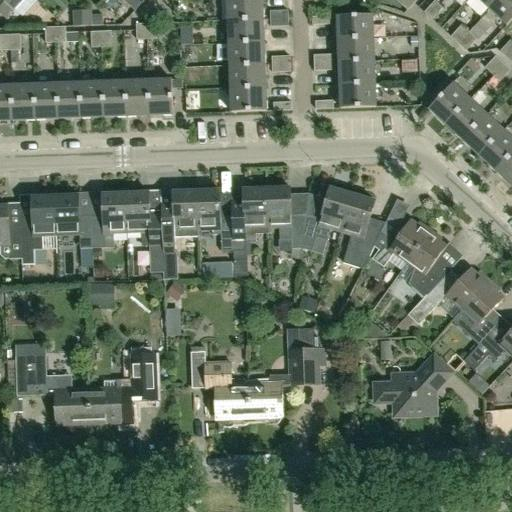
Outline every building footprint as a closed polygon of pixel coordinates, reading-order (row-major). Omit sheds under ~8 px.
[(0,0),(0,13),(6,20),(24,0),(0,0)] [(136,11),(142,5),(136,0),(125,0),(136,11)] [(227,0),(228,21),(263,20),(262,0),(227,0)] [(408,11),(415,3),(411,0),(396,0),(397,0),(408,11)] [(479,0),(490,10),(499,0),(479,0)] [(511,0),(499,0),(490,10),(507,26),(511,20),(511,0)] [(432,20),(443,8),(435,1),(425,13),(432,20)] [(83,11),(83,27),(91,26),(91,11),(83,11)] [(271,20),(289,19),(288,11),(270,12),(271,20)] [(339,40),(374,39),(373,15),(338,16),(339,40)] [(313,25),(331,25),(331,17),(313,17),(313,25)] [(289,19),(271,20),(271,28),(289,27),(289,19)] [(229,44),(264,43),(263,20),(228,21),(229,44)] [(137,40),(147,40),(147,24),(136,25),(137,40)] [(147,24),(147,40),(157,40),(157,24),(147,24)] [(459,44),(469,33),(462,26),(451,37),(459,44)] [(56,28),(56,43),(66,43),(66,27),(56,28)] [(46,44),(56,43),(56,28),(45,28),(46,44)] [(92,48),(102,48),(101,32),(91,33),(92,48)] [(101,32),(102,48),(112,47),(111,32),(101,32)] [(469,33),(459,44),(466,51),(477,40),(469,33)] [(0,36),(1,51),(11,51),(10,35),(0,35),(0,36)] [(10,35),(11,51),(21,51),(20,35),(10,35)] [(339,63),(374,61),(374,39),(339,40),(339,63)] [(507,59),(511,54),(511,41),(500,52),(507,59)] [(230,67),(265,65),(264,43),(229,44),(230,67)] [(314,64),(332,63),(332,55),(314,56),(314,64)] [(272,65),(290,65),(290,57),(272,57),(272,65)] [(493,75),(503,64),(496,57),(485,68),(493,75)] [(340,86),(375,84),(374,61),(339,63),(340,86)] [(332,63),(314,64),(315,72),(333,71),(332,63)] [(503,64),(493,75),(500,82),(511,71),(503,64)] [(231,90),(266,88),(265,65),(230,67),(231,90)] [(290,65),(272,65),(273,73),(291,72),(290,65)] [(150,116),(174,115),(172,80),(162,81),(162,70),(150,70),(150,81),(149,81),(150,116)] [(127,117),(150,116),(149,81),(126,82),(127,117)] [(105,118),(127,117),(126,82),(103,83),(105,118)] [(82,119),(105,118),(103,83),(81,84),(82,119)] [(59,120),(82,119),(81,84),(58,85),(59,120)] [(375,84),(340,86),(341,109),(376,108),(375,84)] [(446,125),(470,100),(453,84),(429,109),(446,125)] [(13,121),(36,120),(35,85),(12,86),(13,121)] [(36,120),(59,120),(58,85),(35,85),(36,120)] [(0,121),(13,121),(12,86),(0,86),(0,121)] [(266,88),(231,90),(232,113),(267,112),(266,88)] [(204,110),(205,94),(192,93),(191,109),(204,110)] [(463,141),(487,115),(470,100),(446,125),(463,141)] [(316,110),(334,109),(334,101),(316,102),(316,110)] [(274,112),(292,111),(292,103),(274,103),(274,112)] [(480,157),(504,131),(487,115),(463,141),(480,157)] [(496,172),(511,155),(511,138),(504,131),(480,157),(496,172)] [(511,186),(511,155),(496,172),(511,186)] [(302,250),(307,216),(292,216),(291,188),(267,189),(269,229),(280,229),(281,252),(293,252),(292,250),(302,250)] [(342,233),(353,195),(331,188),(322,220),(307,216),(302,250),(324,256),(331,230),(342,233)] [(234,252),(235,278),(248,278),(248,256),(251,256),(251,242),(256,242),(256,235),(269,234),(269,229),(267,189),(244,190),(245,218),(233,218),(234,252)] [(164,254),(162,203),(161,190),(149,190),(149,193),(126,194),(128,234),(141,233),(141,248),(151,247),(163,246),(163,254),(164,254)] [(199,237),(199,231),(198,231),(197,191),(174,192),(174,202),(162,203),(164,254),(176,254),(176,238),(199,237)] [(234,252),(233,218),(221,219),(220,191),(197,191),(198,231),(199,231),(212,231),(213,236),(222,236),(222,252),(223,252),(234,252)] [(114,234),(128,234),(126,194),(103,195),(104,217),(92,217),(93,249),(94,258),(102,257),(102,249),(115,248),(114,234)] [(353,195),(342,233),(352,236),(343,264),(364,270),(377,242),(365,238),(376,202),(353,195)] [(43,237),(57,236),(56,196),(33,197),(33,217),(21,218),(21,228),(23,260),(23,266),(35,265),(35,251),(44,251),(43,237)] [(93,249),(92,217),(80,217),(79,196),(56,196),(57,236),(80,236),(81,249),(82,267),(94,267),(94,258),(93,249)] [(10,260),(23,260),(21,228),(10,228),(9,206),(0,206),(0,251),(0,256),(4,259),(10,259),(10,260)] [(408,264),(431,231),(420,223),(418,225),(411,220),(396,242),(382,233),(375,248),(380,251),(373,260),(384,268),(388,262),(401,272),(407,263),(408,264)] [(433,290),(434,290),(452,270),(443,262),(444,261),(440,257),(448,247),(441,242),(443,239),(431,231),(408,264),(415,269),(408,285),(424,300),(433,290)] [(462,311),(490,282),(480,272),(477,274),(471,269),(446,296),(462,311)] [(480,345),(504,320),(494,311),(504,299),(498,294),(500,291),(490,282),(462,311),(479,326),(470,336),(480,345)] [(114,286),(89,285),(89,305),(114,305),(114,286)] [(444,299),(434,290),(433,290),(424,300),(409,316),(398,327),(403,332),(414,321),(419,326),(444,299)] [(349,341),(359,327),(344,317),(335,331),(349,341)] [(511,357),(511,327),(504,320),(480,345),(464,362),(475,372),(490,356),(497,362),(506,352),(511,357)] [(262,343),(243,345),(247,368),(265,365),(262,343)] [(90,424),(89,391),(72,392),(71,377),(47,378),(46,344),(17,345),(19,396),(57,394),(58,425),(90,424)] [(104,381),(105,390),(89,391),(90,424),(123,423),(122,406),(134,406),(133,393),(145,393),(143,345),(129,346),(130,362),(120,363),(120,380),(104,381)] [(250,419),(249,386),(232,386),(231,364),(206,365),(205,348),(200,349),(200,353),(192,353),(193,389),(206,389),(206,390),(217,390),(218,420),(250,419)] [(282,388),(321,387),(320,366),(328,366),(327,349),(287,350),(288,375),(270,376),(271,385),(249,386),(250,419),(282,418),(282,388)] [(455,374),(434,355),(418,372),(418,373),(418,376),(392,377),(392,383),(372,384),(373,406),(396,404),(396,416),(435,415),(435,392),(437,391),(438,392),(455,374)] [(22,400),(19,401),(9,401),(9,414),(22,414),(22,400)]
